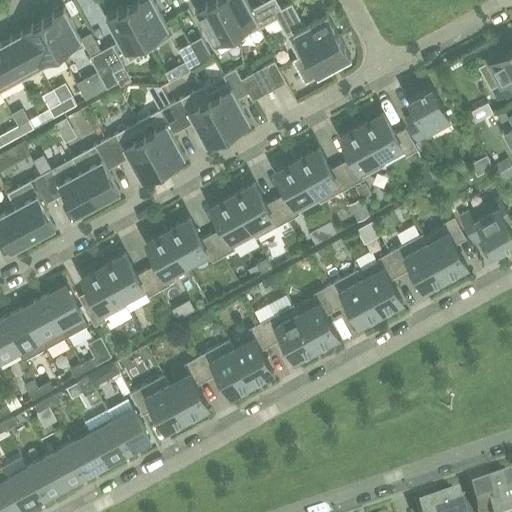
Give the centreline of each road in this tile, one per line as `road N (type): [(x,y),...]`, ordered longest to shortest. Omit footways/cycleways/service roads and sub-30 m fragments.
road 1 (residential): [(88,511),(511,280)]
road 2 (residential): [(393,63),(0,279)]
road 3 (residential): [(289,511),(511,435)]
road 4 (residential): [(511,2),(393,63)]
